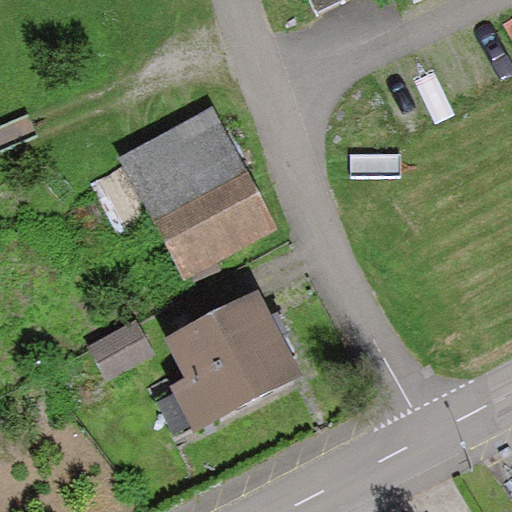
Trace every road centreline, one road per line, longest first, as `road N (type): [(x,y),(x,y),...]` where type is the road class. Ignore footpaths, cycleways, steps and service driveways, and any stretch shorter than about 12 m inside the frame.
road 1 (residential): [(422,440),(309,216),(237,0)]
road 2 (track): [(249,35),(0,152)]
road 3 (tertiary): [(422,440),(285,511)]
